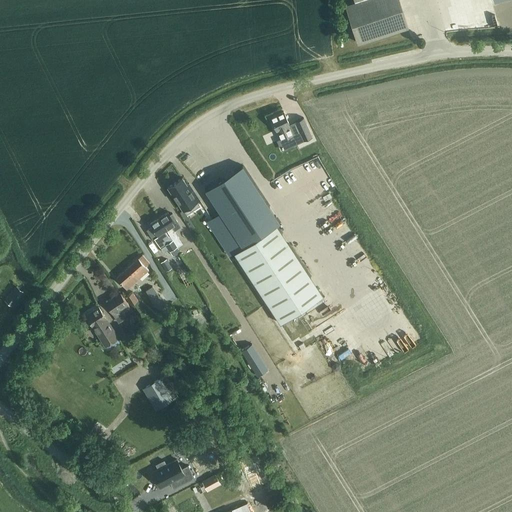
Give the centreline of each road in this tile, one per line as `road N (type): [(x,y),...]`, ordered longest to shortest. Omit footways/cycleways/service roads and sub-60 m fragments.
road 1 (unclassified): [(0,354),(180,135),(211,113),(277,89),(418,58),(511,51)]
road 2 (unclassified): [(124,511),(0,408)]
